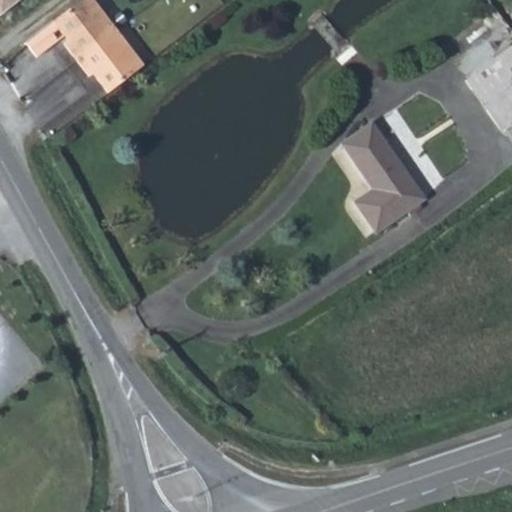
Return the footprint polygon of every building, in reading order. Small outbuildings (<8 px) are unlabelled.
[(0,0),(0,8),(19,0),(0,0)] [(62,48),(75,65),(114,34),(87,0),(84,0),(51,26),(66,45),(62,48)] [(114,34),(75,65),(87,81),(91,78),(106,97),(142,70),(114,34)] [(511,46),(461,82),(498,134),(511,123),(511,46)] [(370,129),(344,149),(374,193),(353,207),(371,234),(418,199),(370,129)]
